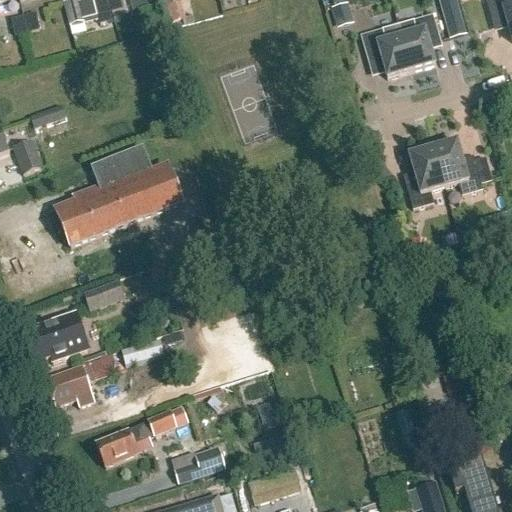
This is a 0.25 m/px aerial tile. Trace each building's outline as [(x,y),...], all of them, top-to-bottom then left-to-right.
[(20,7),(18,0),(0,0),(0,5),(10,3),(12,9),(20,7)] [(110,15),(106,0),(102,0),(80,6),(79,2),(64,6),(69,29),(98,22),(100,27),(112,24),(110,16),(110,15)] [(107,0),(106,0),(110,15),(120,13),(116,0),(107,0)] [(142,0),(130,4),(133,15),(156,9),(153,0),(142,0)] [(162,0),(165,11),(162,12),(166,29),(185,24),(182,11),(174,13),(173,9),(181,7),(179,0),(162,0)] [(330,0),(333,9),(349,5),(347,0),(330,0)] [(511,6),(510,0),(503,0),(486,5),(493,31),(507,27),(511,44),(511,6)] [(332,12),(337,32),(354,27),(348,7),(332,12)] [(23,22),(27,38),(42,35),(37,18),(23,22)] [(461,19),(444,24),(450,43),(467,39),(461,19)] [(397,30),(411,77),(435,70),(429,50),(440,47),(432,20),(397,30)] [(27,38),(23,22),(11,23),(16,41),(27,38)] [(411,77),(397,30),(360,41),(367,67),(381,63),(386,84),(411,77)] [(31,122),(35,133),(66,122),(62,111),(31,122)] [(13,153),(23,179),(43,172),(33,146),(13,153)] [(456,147),(432,154),(443,194),(458,190),(461,201),(482,195),(474,167),(463,170),(456,147)] [(142,153),(112,165),(92,173),(99,191),(72,202),(74,207),(55,214),(70,253),(183,209),(167,170),(151,176),(142,153)] [(443,194),(432,154),(408,160),(415,183),(404,186),(412,215),(433,209),(429,198),(443,194)] [(511,227),(509,216),(499,219),(503,234),(511,230),(511,227)] [(191,225),(190,226),(195,239),(196,239),(206,235),(201,222),(191,225)] [(408,243),(407,258),(423,259),(424,244),(408,243)] [(157,297),(167,293),(158,270),(148,274),(157,297)] [(83,298),(90,317),(125,305),(119,286),(83,298)] [(88,356),(82,338),(76,318),(39,331),(41,335),(24,341),(35,370),(51,364),(52,369),(88,356)] [(511,360),(496,365),(500,380),(511,376),(511,360)] [(103,374),(100,364),(81,370),(82,372),(47,384),(47,383),(46,384),(56,413),(76,406),(79,413),(95,408),(85,380),(103,374)] [(455,365),(440,370),(443,383),(459,379),(455,365)] [(110,414),(134,406),(130,393),(106,401),(110,414)] [(214,400),(208,407),(219,417),(225,410),(214,400)] [(182,413),(169,418),(148,427),(128,436),(128,435),(96,448),(106,473),(138,460),(134,450),(154,441),(154,442),(188,428),(182,413)] [(197,468),(175,475),(178,487),(224,473),(219,454),(195,461),(197,468)] [(496,511),(482,464),(448,474),(455,498),(464,495),(469,511),(496,511)] [(287,480),(293,499),(306,495),(300,476),(287,480)] [(421,511),(443,511),(436,489),(416,495),(421,511)] [(180,511),(221,511),(218,501),(180,511)]
